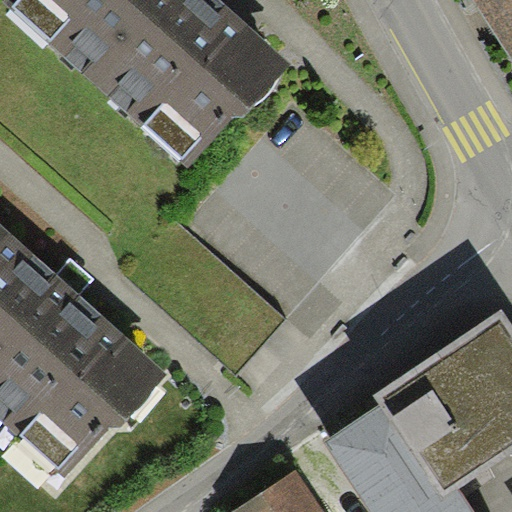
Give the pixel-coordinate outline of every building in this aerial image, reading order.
[(289,67),(215,0),(2,0),(2,1),(187,167),(230,118),(244,117),(289,67)] [(511,0),(473,0),(511,58),(511,0)] [(285,318),(174,220),(127,279),(239,374),(285,318)] [(167,377),(0,224),(0,419),(65,477),(108,428),(122,427),(167,377)] [(511,326),(502,311),(375,395),(381,404),(324,441),(371,511),(476,511),(461,488),(511,454),(511,326)] [(320,511),(293,471),(232,511),(320,511)]
